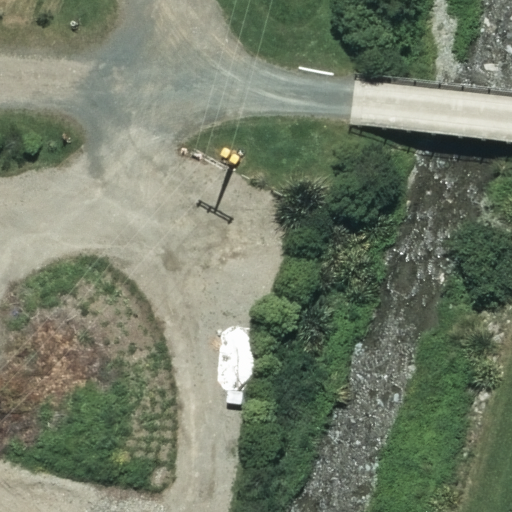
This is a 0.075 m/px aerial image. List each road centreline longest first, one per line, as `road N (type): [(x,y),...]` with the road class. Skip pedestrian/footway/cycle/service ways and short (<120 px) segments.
road 1 (track): [(135,85),(511,120)]
road 2 (track): [(0,75),(135,85),(154,0)]
